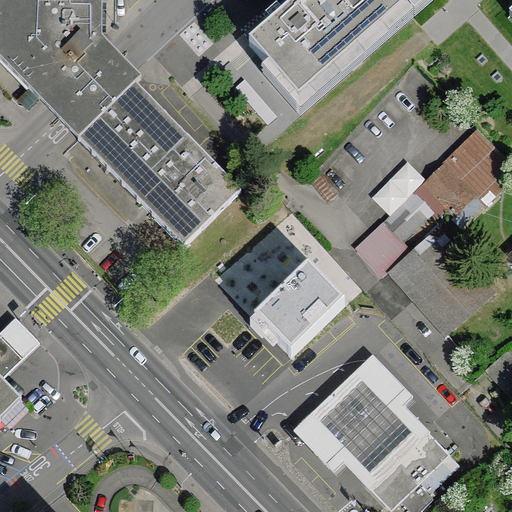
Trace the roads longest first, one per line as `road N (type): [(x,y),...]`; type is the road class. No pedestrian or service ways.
road 1 (residential): [(0,178),(180,0)]
road 2 (primary): [(145,386),(0,238)]
road 3 (residential): [(0,509),(145,386)]
road 4 (primary): [(267,511),(145,386)]
